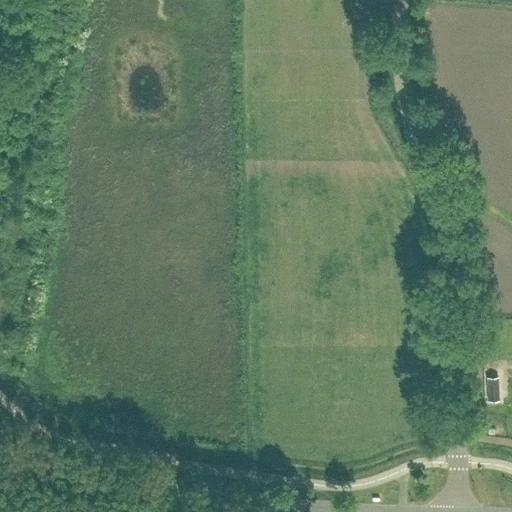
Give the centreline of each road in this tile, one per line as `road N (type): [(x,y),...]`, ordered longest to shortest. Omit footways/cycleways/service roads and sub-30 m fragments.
road 1 (residential): [(402,0),(404,97),(445,210),(456,511)]
road 2 (tertiary): [(339,511),(0,456)]
